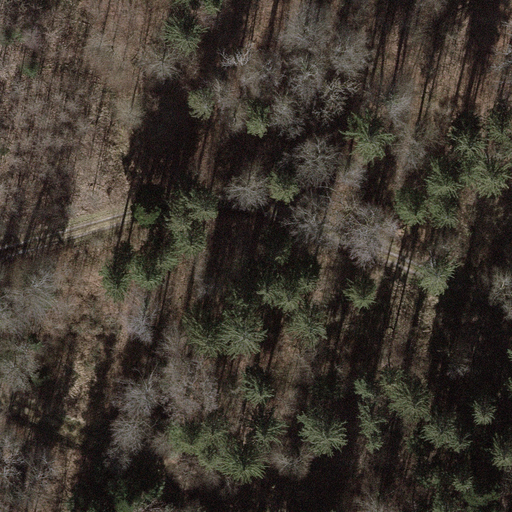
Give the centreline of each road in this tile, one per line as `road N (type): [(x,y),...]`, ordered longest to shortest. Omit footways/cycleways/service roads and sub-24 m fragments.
road 1 (track): [(511,291),(325,214),(186,195),(0,250)]
road 2 (track): [(258,511),(0,396)]
